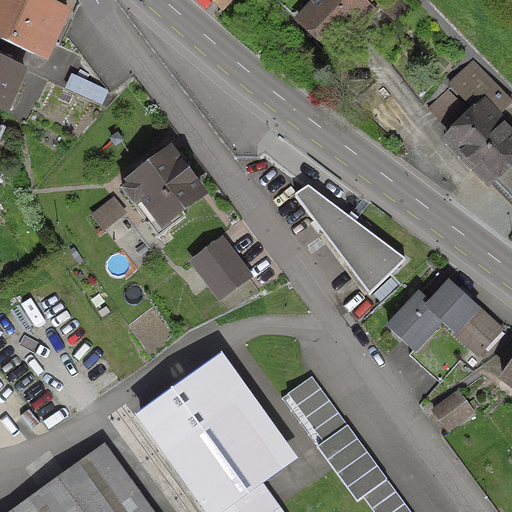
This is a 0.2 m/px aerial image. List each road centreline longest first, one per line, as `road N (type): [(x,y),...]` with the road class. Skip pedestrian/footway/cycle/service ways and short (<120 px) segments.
road 1 (residential): [(97,0),(472,511)]
road 2 (primary): [(161,0),(511,270)]
road 3 (unknown): [(195,511),(119,399)]
